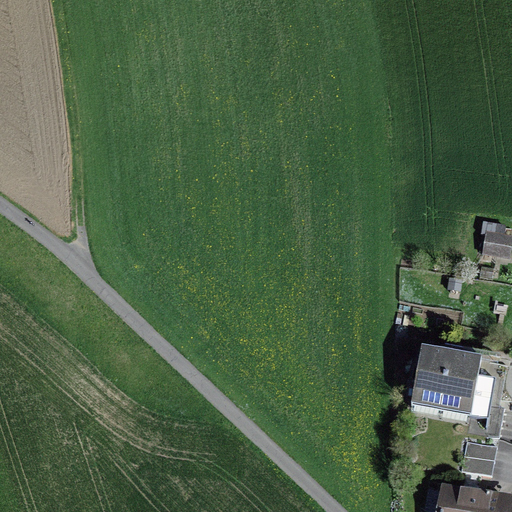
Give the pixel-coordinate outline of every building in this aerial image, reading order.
[(511,238),(486,234),(482,256),(509,260),(511,238)] [(498,363),(422,351),(414,403),(470,412),(470,417),(489,421),(491,408),(498,363)] [(470,417),(467,433),(500,439),(505,411),(491,408),(489,421),(470,417)] [(467,441),(464,457),(494,463),(497,446),(467,441)] [(492,477),(494,463),(464,457),(462,471),(492,477)] [(506,511),(508,501),(453,492),(449,511),(506,511)]
